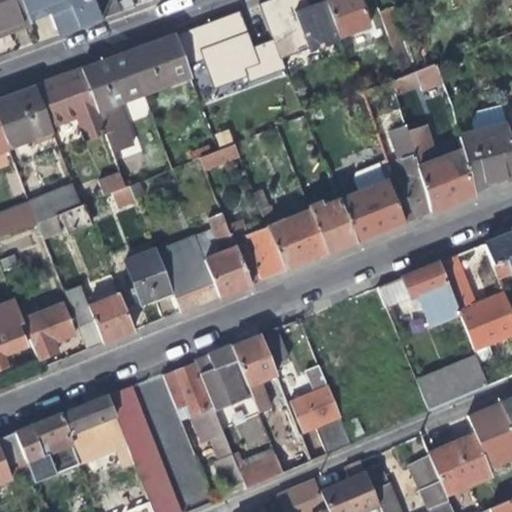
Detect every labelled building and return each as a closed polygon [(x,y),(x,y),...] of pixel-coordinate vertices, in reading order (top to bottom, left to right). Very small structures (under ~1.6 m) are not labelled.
[(0,0),(0,22),(22,14),(20,10),(16,0),(0,0)] [(16,0),(20,10),(40,2),(44,10),(51,29),(71,21),(74,28),(98,19),(90,0),(16,0)] [(112,0),(90,0),(98,19),(117,11),(112,0)] [(133,0),(137,9),(157,0),(133,0)] [(323,0),(337,37),(368,25),(359,0),(323,0)] [(24,17),(44,10),(40,2),(20,10),(22,14),(24,17)] [(378,12),(401,76),(411,73),(387,9),(378,12)] [(24,17),(22,14),(0,22),(0,33),(11,29),(26,23),(24,17)] [(67,31),(74,28),(71,21),(51,29),(54,36),(67,31)] [(151,42),(126,51),(142,93),(189,76),(173,33),(151,42)] [(115,103),(142,93),(126,51),(104,59),(79,68),(103,132),(113,159),(133,151),(115,103)] [(434,63),(413,72),(417,83),(420,90),(441,81),(434,63)] [(85,138),(103,132),(79,68),(58,76),(33,85),(48,126),(76,115),(85,138)] [(394,94),(417,83),(413,72),(411,73),(401,76),(390,81),(394,94)] [(50,131),(48,126),(33,85),(12,93),(0,97),(0,131),(6,147),(50,131)] [(474,131),(505,124),(502,110),(500,106),(477,111),(472,120),(474,131)] [(511,106),(502,110),(505,124),(506,129),(511,126),(511,106)] [(506,129),(505,124),(474,131),(456,136),(460,151),(472,195),(496,185),(511,178),(511,160),(509,150),(504,130),(506,129)] [(388,131),(399,159),(412,154),(405,132),(403,126),(388,131)] [(412,154),(416,169),(436,160),(426,127),(405,132),(412,154)] [(460,151),(436,160),(416,169),(417,173),(429,212),(453,202),(472,195),(460,151)] [(211,152),(197,157),(201,167),(215,162),(211,152)] [(407,177),(417,173),(416,169),(412,154),(399,159),(407,177)] [(383,161),(378,163),(385,181),(390,179),(383,161)] [(356,192),(385,181),(378,163),(354,172),(351,178),(356,192)] [(101,195),(110,192),(124,186),(118,173),(96,182),(101,195)] [(417,173),(407,177),(397,181),(412,219),(419,216),(429,212),(417,173)] [(390,179),(385,181),(402,223),(407,221),(390,179)] [(402,223),(385,181),(356,192),(335,201),(352,243),(378,233),(402,223)] [(27,201),(30,208),(35,221),(53,214),(54,214),(58,212),(78,204),(70,184),(27,201)] [(128,185),(124,186),(110,192),(115,206),(133,199),(128,185)] [(307,207),(308,210),(325,253),(341,247),(352,243),(335,201),(322,206),(320,202),(307,207)] [(81,203),(78,204),(58,212),(65,230),(88,221),(81,203)] [(0,234),(35,221),(30,208),(0,219),(0,234)] [(308,210),(266,226),(283,270),(304,262),(325,253),(308,210)] [(219,252),(233,246),(231,240),(225,226),(219,212),(205,217),(213,236),(219,252)] [(61,235),(53,214),(35,221),(43,242),(61,235)] [(225,226),(231,240),(249,233),(246,226),(242,228),(239,220),(225,226)] [(266,226),(249,233),(231,240),(233,246),(248,284),(266,277),(283,270),(266,226)] [(511,272),(511,232),(506,235),(484,244),(498,278),(511,272)] [(193,235),(153,251),(169,291),(178,312),(198,304),(217,296),(202,258),(196,243),(193,235)] [(213,236),(196,243),(202,258),(219,252),(213,236)] [(248,284),(233,246),(219,252),(202,258),(217,296),(229,292),(248,284)] [(139,303),(169,291),(153,251),(123,263),(139,303)] [(446,283),(459,316),(475,309),(453,256),(438,263),(446,283)] [(401,278),(409,298),(420,294),(424,303),(438,298),(434,288),(446,283),(438,263),(419,270),(401,278)] [(354,297),(328,307),(339,334),(350,361),(366,354),(362,344),(353,321),(371,313),(380,337),(372,340),(376,350),(399,341),(399,339),(387,311),(377,287),(354,297)] [(85,349),(100,343),(85,304),(80,291),(65,297),(85,349)] [(85,304),(100,343),(109,340),(131,332),(116,292),(85,304)] [(413,308),(424,303),(420,294),(409,298),(413,308)] [(475,309),(459,316),(476,355),(511,340),(511,311),(506,297),(494,302),(475,309)] [(19,319),(11,298),(0,301),(0,366),(7,363),(3,354),(13,350),(24,346),(20,336),(25,334),(19,319)] [(61,303),(19,319),(25,334),(35,359),(55,351),(52,342),(63,338),(73,334),(61,303)] [(399,306),(387,311),(399,339),(411,334),(399,306)] [(310,345),(339,334),(328,307),(299,318),(310,345)] [(276,327),(259,335),(271,365),(289,358),(276,327)] [(275,375),(271,365),(259,335),(246,340),(230,346),(251,396),(255,405),(263,402),(255,383),(275,375)] [(366,354),(376,350),(372,340),(362,344),(366,354)] [(214,411),(251,396),(230,346),(214,353),(194,361),(211,404),(214,411)] [(488,385),(477,358),(417,383),(428,410),(488,385)] [(178,418),(209,405),(192,364),(181,368),(161,376),(178,418)] [(306,371),(309,378),(314,391),(306,394),(290,401),(302,431),(340,416),(319,365),(306,371)] [(301,381),(306,394),(314,391),(309,378),(304,379),(301,381)] [(180,511),(130,387),(121,390),(105,396),(133,464),(152,511),(180,511)] [(133,464),(105,396),(83,405),(59,415),(67,434),(78,461),(116,446),(124,467),(133,464)] [(511,396),(498,403),(511,435),(511,396)] [(473,434),(488,469),(511,458),(511,435),(498,403),(483,409),(466,416),(473,434)] [(202,446),(212,442),(225,437),(214,411),(211,404),(209,405),(178,418),(181,424),(191,419),(202,446)] [(21,453),(67,434),(59,415),(39,423),(14,433),(21,453)] [(21,453),(14,433),(0,438),(0,482),(29,471),(21,453)] [(79,464),(78,461),(67,434),(21,453),(29,471),(34,483),(79,464)] [(490,474),(488,469),(473,434),(455,442),(427,454),(427,456),(444,494),(490,474)] [(219,459),(232,454),(225,437),(212,442),(219,459)] [(321,440),(304,447),(309,460),(326,454),(321,440)] [(302,443),(275,455),(282,472),(309,460),(304,447),(302,443)] [(238,452),(232,454),(238,470),(275,455),(272,447),(241,460),(238,452)] [(238,470),(232,454),(219,459),(229,483),(242,478),(238,470)] [(275,455),(238,470),(242,478),(245,487),(282,472),(275,455)] [(408,464),(428,511),(431,511),(448,505),(444,494),(427,456),(416,460),(408,464)] [(325,511),(372,511),(380,509),(372,490),(363,471),(359,461),(343,468),(349,482),(336,488),(318,496),(325,511)] [(372,490),(385,485),(376,465),(363,471),(372,490)] [(245,487),(242,478),(229,483),(233,492),(245,487)] [(325,511),(318,496),(312,481),(297,487),(277,495),(284,511),(325,511)] [(451,511),(448,505),(431,511),(399,511),(387,484),(385,485),(372,490),(380,509),(380,511),(451,511)] [(511,511),(511,498),(487,509),(488,511),(511,511)]
